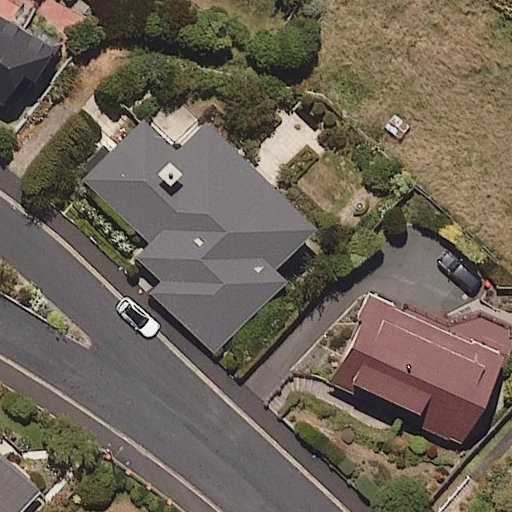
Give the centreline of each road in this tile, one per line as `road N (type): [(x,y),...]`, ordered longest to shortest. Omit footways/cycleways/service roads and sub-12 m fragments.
road 1 (residential): [(0,222),(106,321),(161,403)]
road 2 (residential): [(161,403),(75,369),(0,323)]
road 3 (residential): [(161,403),(282,511)]
